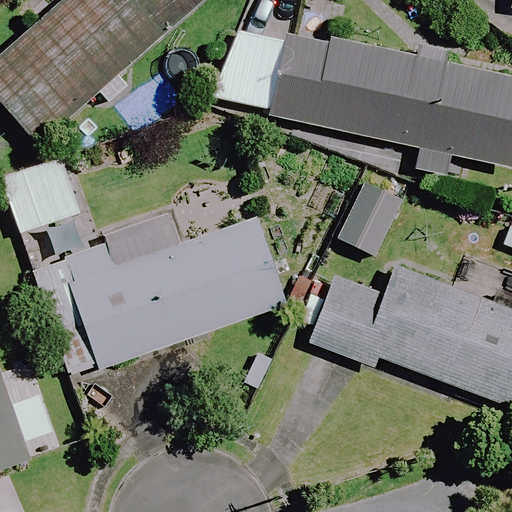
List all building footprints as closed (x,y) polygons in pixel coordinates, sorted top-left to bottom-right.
[(209,0),(67,0),(0,60),(0,106),(39,150),(99,97),(108,108),(133,86),(124,76),(209,0)] [(214,109),(417,153),(412,178),(450,186),(456,161),(504,171),(511,135),(511,79),(390,53),(233,19),(214,109)] [(81,218),(61,160),(0,180),(0,181),(19,239),(81,218)] [(402,205),(364,186),(336,243),(375,262),(402,205)] [(281,311),(252,225),(174,252),(165,224),(129,236),(102,245),(32,270),(72,384),(281,311)] [(511,226),(508,225),(495,258),(511,264),(511,226)] [(511,315),(389,267),(376,298),(327,279),(301,343),(374,372),(379,361),(511,413),(511,315)] [(0,472),(30,463),(0,368),(0,472)]
